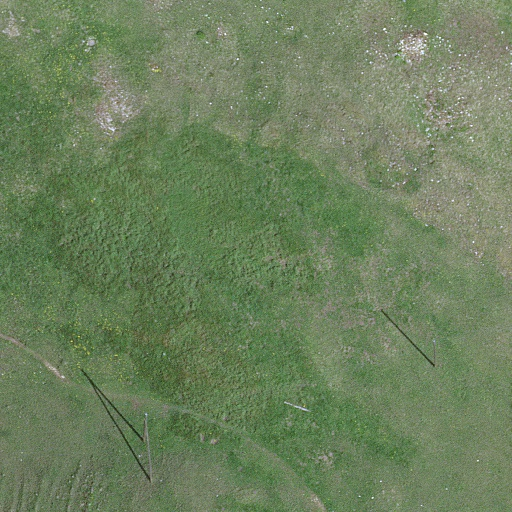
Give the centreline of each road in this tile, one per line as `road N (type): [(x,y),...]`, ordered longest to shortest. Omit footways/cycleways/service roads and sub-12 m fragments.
road 1 (track): [(344,511),(235,308),(160,141),(78,54),(0,10)]
road 2 (track): [(264,511),(0,340)]
